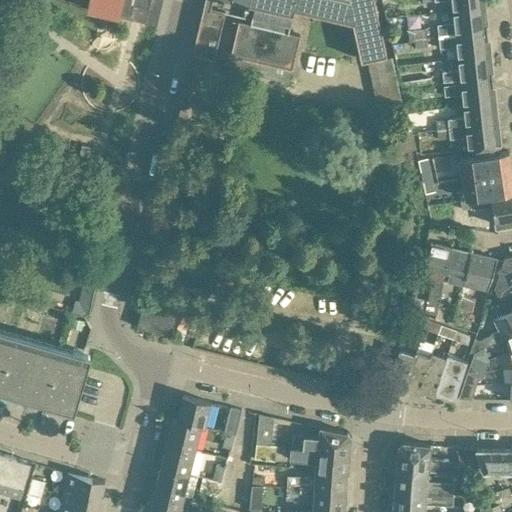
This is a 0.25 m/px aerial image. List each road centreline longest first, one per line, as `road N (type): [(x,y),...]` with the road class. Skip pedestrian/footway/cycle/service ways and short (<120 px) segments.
road 1 (residential): [(158,365),(120,344),(109,304),(181,0)]
road 2 (residential): [(376,412),(158,365)]
road 3 (residential): [(135,470),(0,431)]
road 4 (residential): [(511,420),(376,412)]
